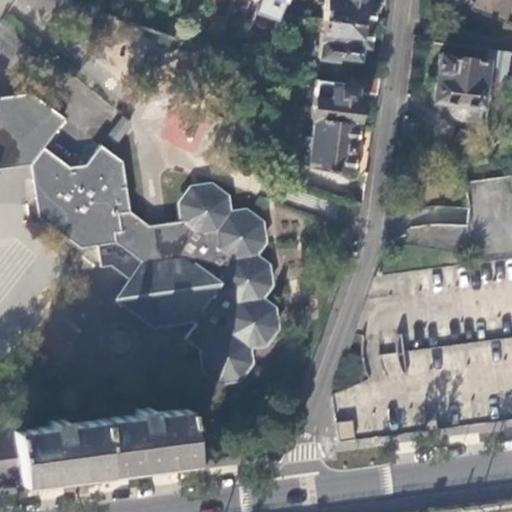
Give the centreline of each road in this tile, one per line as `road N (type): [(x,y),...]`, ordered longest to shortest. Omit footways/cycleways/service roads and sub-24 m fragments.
road 1 (residential): [(403,0),(371,252),(285,493)]
road 2 (unknown): [(511,278),(386,299),(367,333),(377,377),(391,385),(511,367)]
road 3 (secondary): [(285,493),(511,462)]
road 4 (secondary): [(156,511),(285,493)]
